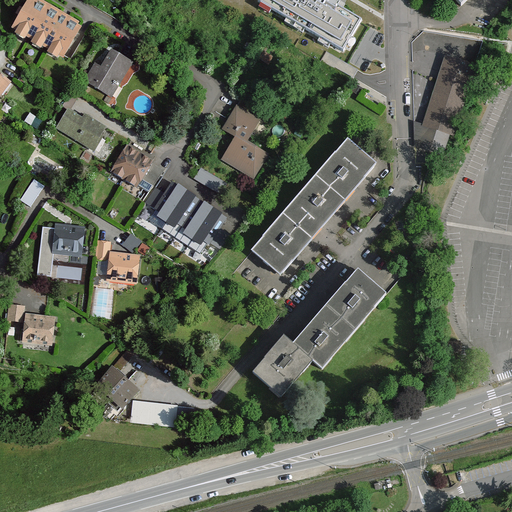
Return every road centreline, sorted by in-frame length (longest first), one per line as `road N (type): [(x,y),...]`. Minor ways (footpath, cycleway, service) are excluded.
road 1 (residential): [(398,0),(400,192),(210,404),(141,379)]
road 2 (primary): [(98,511),(403,430)]
road 3 (residential): [(71,0),(213,85),(176,158)]
road 4 (unknown): [(402,77),(275,0)]
